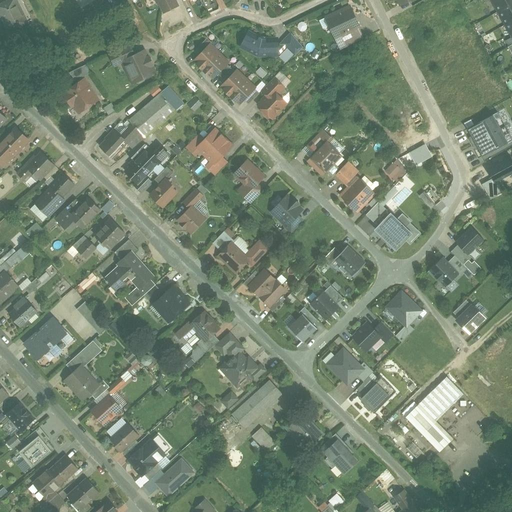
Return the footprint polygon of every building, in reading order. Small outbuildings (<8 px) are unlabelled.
[(17,0),(13,0),(0,6),(0,12),(9,32),(28,23),(17,0)] [(156,0),(158,3),(160,2),(165,12),(178,5),(175,0),(156,0)] [(511,0),(492,0),(499,11),(511,4),(511,0)] [(511,4),(499,11),(507,25),(511,21),(511,4)] [(351,6),(341,11),(340,10),(335,12),(335,14),(333,15),(334,15),(336,19),(330,23),(331,23),(330,25),(332,31),(334,32),(338,38),(341,37),(358,29),(361,27),(351,6)] [(358,29),(341,37),(346,48),(364,39),(358,29)] [(263,39),(250,33),(243,47),(259,55),(278,55),(278,53),(278,49),(277,39),(263,39)] [(304,47),(292,34),(283,44),(287,48),(295,56),(304,47)] [(208,38),(195,51),(200,56),(210,45),(211,45),(213,43),(208,38)] [(130,44),(110,53),(116,66),(124,62),(128,60),(128,59),(135,56),(130,44)] [(283,44),(279,49),(278,49),(278,53),(281,53),(287,48),(283,44)] [(200,56),(196,59),(205,68),(219,54),(211,45),(210,45),(200,56)] [(135,56),(128,59),(128,60),(124,62),(129,71),(128,74),(131,79),(133,80),(134,83),(137,81),(140,82),(144,80),(144,78),(155,73),(152,66),(154,65),(150,57),(148,58),(145,51),(135,56)] [(219,54),(205,68),(215,77),(218,73),(227,64),(228,63),(219,54)] [(227,64),(218,73),(223,77),(232,68),(227,64)] [(86,65),(71,72),(77,82),(92,73),(86,65)] [(232,68),(223,77),(227,81),(236,72),(232,68)] [(227,81),(223,85),(232,94),(246,80),(237,71),(236,72),(227,81)] [(275,78),(262,91),(268,96),(281,83),(275,78)] [(85,80),(65,94),(73,106),(75,105),(80,112),(98,99),(85,80)] [(246,80),(232,94),(241,103),(245,100),(255,88),(246,80)] [(268,96),(259,105),(262,108),(261,109),(262,111),(269,118),(271,118),(272,117),(273,118),(274,117),(276,117),(280,113),(280,110),(287,103),(279,95),(286,88),(281,83),(268,96)] [(184,105),(168,87),(161,93),(177,111),(184,105)] [(255,88),(245,100),(249,104),(260,93),(255,88)] [(161,93),(130,120),(133,123),(146,138),(159,127),(177,111),(161,93)] [(511,138),(498,112),(467,129),(482,157),(511,140),(511,138)] [(146,138),(133,123),(121,135),(128,142),(128,143),(134,149),(142,141),(146,138)] [(30,140),(17,127),(2,143),(0,145),(0,161),(4,166),(4,167),(5,166),(12,158),(30,140)] [(159,127),(148,137),(151,140),(162,130),(159,127)] [(114,129),(110,135),(107,140),(101,146),(113,158),(128,143),(128,142),(121,135),(114,129)] [(205,140),(198,147),(198,148),(207,156),(224,138),(216,129),(205,140)] [(328,141),(320,133),(307,146),(308,146),(315,139),(322,146),(327,142),(328,141)] [(199,134),(190,144),(197,150),(198,148),(198,147),(205,140),(199,134)] [(224,138),(207,156),(215,164),(223,157),(233,146),(224,138)] [(315,139),(308,146),(315,153),(322,146),(315,139)] [(134,149),(128,153),(135,159),(140,154),(143,156),(150,149),(142,141),(134,149)] [(177,146),(172,141),(169,143),(175,149),(173,150),(178,155),(182,152),(177,147),(177,146)] [(327,142),(322,146),(315,153),(312,157),(327,172),(342,156),(327,142)] [(135,159),(131,164),(133,165),(126,171),(138,183),(139,183),(146,176),(158,163),(159,164),(169,154),(162,147),(155,154),(150,149),(143,156),(140,154),(135,159)] [(42,153),(37,158),(35,156),(26,166),(33,174),(34,174),(32,176),(37,182),(40,180),(46,174),(54,165),(42,153)] [(487,180),(481,183),(489,199),(501,193),(495,182),(511,173),(511,162),(507,154),(481,167),(487,180)] [(223,157),(215,164),(210,169),(216,176),(229,163),(223,157)] [(265,177),(248,161),(236,174),(237,175),(237,178),(240,180),(243,180),(252,189),(252,190),(258,184),(265,177)] [(359,172),(349,162),(336,175),(337,175),(344,167),(349,171),(354,176),(355,175),(356,175),(359,172)] [(394,163),(389,169),(396,176),(402,170),(394,163)] [(54,165),(46,174),(50,178),(59,170),(54,165)] [(26,166),(18,174),(25,182),(33,174),(26,166)] [(168,167),(155,180),(161,185),(167,179),(174,173),(168,167)] [(344,167),(337,175),(341,179),(349,171),(344,167)] [(349,171),(341,179),(337,175),(336,175),(349,188),(352,185),(349,181),(354,176),(349,171)] [(51,188),(36,204),(49,216),(65,200),(62,198),(75,185),(63,173),(50,187),(51,188)] [(356,175),(355,175),(354,176),(349,181),(352,185),(349,188),(341,196),(358,212),(375,194),(356,175)] [(146,176),(139,183),(138,183),(136,186),(143,192),(152,182),(146,176)] [(161,185),(151,195),(164,207),(176,194),(176,191),(172,187),(172,184),(167,179),(161,185)] [(252,189),(245,196),(252,203),(264,190),(258,184),(252,190),(252,189)] [(197,189),(185,202),(191,208),(194,205),(204,196),(197,189)] [(424,192),(419,196),(431,210),(436,205),(424,192)] [(292,200),(288,196),(273,212),(287,226),(298,215),(302,210),(298,206),(299,204),(294,199),(292,200)] [(83,204),(75,212),(75,213),(73,215),(67,209),(57,219),(63,225),(63,226),(69,232),(75,226),(74,225),(80,218),(86,224),(100,210),(88,198),(83,204)] [(77,198),(66,208),(67,209),(73,215),(75,213),(75,212),(83,204),(77,198)] [(366,215),(375,224),(376,223),(387,212),(388,211),(379,202),(366,215)] [(194,205),(191,208),(179,220),(182,223),(181,224),(186,229),(187,228),(192,233),(206,218),(200,213),(201,212),(194,205)] [(250,207),(246,210),(256,221),(260,218),(250,207)] [(387,212),(376,223),(379,227),(376,230),(396,249),(406,239),(411,243),(420,234),(407,222),(403,226),(391,214),(390,215),(387,212)] [(298,215),(287,226),(286,227),(292,233),(304,221),(298,215)] [(112,219),(96,235),(110,249),(126,233),(112,219)] [(42,229),(37,223),(28,231),(33,237),(42,229)] [(471,227),(456,242),(458,245),(469,255),(484,240),(471,227)] [(225,231),(213,243),(222,252),(231,243),(232,243),(235,240),(225,231)] [(85,235),(74,245),(79,250),(89,240),(85,235)] [(89,240),(79,250),(80,252),(87,258),(97,247),(89,240)] [(130,240),(115,252),(123,261),(131,253),(133,255),(139,250),(130,240)] [(260,241),(247,255),(250,258),(249,259),(250,260),(249,261),(253,265),(268,249),(260,241)] [(222,252),(220,255),(225,260),(227,260),(230,263),(230,268),(234,272),(237,272),(238,273),(249,261),(250,260),(249,259),(250,258),(247,255),(244,252),(243,254),(232,243),(231,243),(222,252)] [(74,245),(68,250),(75,257),(80,252),(79,250),(74,245)] [(469,255),(458,245),(451,252),(455,256),(464,265),(471,257),(469,255)] [(341,253),(335,260),(353,277),(366,263),(348,246),(341,253)] [(329,266),(335,260),(341,253),(335,247),(323,260),(329,266)] [(16,252),(6,262),(11,268),(18,262),(20,264),(24,260),(16,252)] [(133,255),(131,253),(123,261),(119,264),(120,266),(106,279),(108,281),(107,281),(109,283),(109,282),(112,286),(115,284),(120,290),(132,279),(140,288),(129,298),(135,305),(145,295),(156,285),(151,279),(155,276),(142,262),(140,263),(133,255)] [(455,256),(448,262),(460,274),(459,274),(461,276),(468,269),(464,265),(455,256)] [(443,257),(429,270),(446,287),(459,274),(460,274),(448,262),(443,257)] [(2,265),(0,267),(0,273),(2,276),(6,272),(7,273),(11,268),(6,262),(2,265)] [(258,278),(250,287),(260,296),(276,280),(266,270),(258,278)] [(2,276),(0,277),(0,304),(0,303),(19,287),(19,288),(20,287),(19,286),(7,273),(6,272),(2,276)] [(91,273),(76,285),(80,290),(96,278),(91,273)] [(253,274),(244,284),(249,289),(250,287),(258,278),(253,274)] [(27,287),(25,289),(30,294),(42,283),(37,278),(27,287)] [(276,280),(260,296),(270,306),(278,298),(286,289),(276,280)] [(156,285),(145,295),(155,306),(156,305),(158,303),(158,302),(165,295),(156,285)] [(331,285),(325,292),(337,305),(344,298),(331,285)] [(165,295),(158,302),(158,303),(156,305),(171,322),(191,304),(190,304),(181,294),(182,293),(175,286),(165,295)] [(403,290),(387,307),(406,326),(409,324),(423,310),(403,290)] [(324,291),(310,304),(326,320),(340,307),(337,305),(325,292),(324,291)] [(25,297),(14,307),(17,309),(10,315),(21,326),(24,329),(31,323),(28,320),(37,311),(25,297)] [(278,298),(270,306),(268,307),(273,312),(283,302),(278,298)] [(467,300),(454,313),(460,318),(472,306),(467,300)] [(86,302),(77,310),(100,335),(109,327),(86,302)] [(460,318),(458,320),(470,333),(485,318),(473,305),(460,318)] [(299,313),(302,315),(303,314),(313,324),(317,320),(305,307),(299,313)] [(220,329),(205,312),(191,324),(202,336),(201,339),(198,343),(201,346),(214,334),(220,329)] [(302,315),(289,328),(303,343),(318,329),(313,324),(303,314),(302,315)] [(38,333),(25,344),(38,359),(44,354),(50,361),(69,346),(61,337),(67,332),(55,318),(41,329),(42,331),(39,334),(38,333)] [(370,321),(354,336),(366,349),(382,334),(377,328),(370,321)] [(382,324),(377,328),(382,334),(387,339),(392,334),(382,324)] [(415,330),(409,324),(406,326),(397,335),(404,341),(415,330)] [(220,341),(216,345),(225,354),(228,352),(225,348),(235,339),(230,333),(220,341)] [(214,334),(201,346),(207,353),(216,345),(220,341),(214,334)] [(235,339),(225,348),(228,352),(233,358),(231,360),(229,359),(226,362),(226,364),(225,365),(230,370),(226,373),(238,386),(251,375),(255,380),(266,370),(261,365),(258,368),(249,358),(247,360),(240,353),(244,349),(235,339)] [(94,341),(68,364),(75,372),(81,366),(83,368),(103,350),(94,341)] [(199,345),(181,360),(186,367),(205,352),(199,345)] [(344,347),(327,365),(348,386),(358,376),(365,369),(362,366),(344,347)] [(127,368),(129,374),(136,372),(133,365),(138,364),(135,358),(129,360),(131,366),(127,368)] [(365,362),(362,366),(365,369),(358,376),(364,381),(374,371),(365,362)] [(75,372),(66,379),(85,400),(92,393),(99,387),(98,386),(89,376),(90,376),(83,368),(81,366),(75,372)] [(411,399),(385,373),(357,400),(383,426),(411,399)] [(493,423),(448,376),(419,404),(454,439),(459,445),(473,431),(478,437),(493,423)] [(109,388),(108,389),(113,394),(126,382),(121,377),(109,388)] [(0,382),(0,401),(9,394),(0,382)] [(103,382),(98,386),(99,387),(92,393),(97,398),(108,389),(109,388),(103,382)] [(255,396),(251,392),(230,409),(245,428),(283,395),(271,382),(255,396)] [(97,398),(95,400),(100,405),(110,395),(111,396),(113,394),(108,389),(97,398)] [(232,393),(223,401),(229,407),(238,399),(232,393)] [(100,405),(93,411),(105,424),(122,408),(111,396),(110,395),(100,405)] [(21,403),(20,402),(7,413),(7,414),(10,418),(21,430),(22,431),(22,430),(35,420),(36,419),(35,418),(21,403)] [(454,439),(419,404),(406,417),(440,452),(454,439)] [(322,435),(304,414),(289,428),(308,448),(322,435)] [(129,425),(113,439),(119,446),(118,447),(121,451),(135,438),(138,435),(129,425)] [(279,445),(263,427),(254,436),(270,453),(279,445)] [(340,433),(325,446),(346,469),(361,455),(340,433)] [(40,434),(20,451),(33,467),(53,450),(40,434)] [(135,438),(122,450),(126,455),(139,443),(135,438)] [(147,447),(144,447),(130,459),(139,470),(139,471),(143,475),(144,474),(158,462),(150,454),(150,450),(147,447)] [(297,465),(281,447),(272,455),(288,473),(297,465)] [(15,453),(11,456),(23,471),(27,468),(15,453)] [(67,456),(50,471),(50,470),(35,483),(47,496),(54,490),(67,479),(72,475),(71,474),(78,468),(67,456)] [(182,458),(157,482),(170,496),(196,472),(182,458)] [(158,462),(144,474),(150,480),(163,468),(158,462)] [(88,479),(69,496),(74,502),(76,501),(82,507),(80,509),(81,509),(100,492),(88,479)] [(54,490),(47,496),(44,498),(49,503),(57,496),(57,497),(58,495),(54,490)] [(355,495),(367,509),(372,504),(360,491),(355,495)] [(418,511),(405,491),(395,497),(403,510),(400,511),(418,511)] [(337,494),(330,501),(336,509),(344,502),(337,494)] [(57,497),(57,496),(49,503),(48,503),(55,511),(64,504),(57,497)] [(205,500),(196,508),(200,511),(215,511),(216,511),(205,500)] [(109,502),(103,507),(101,507),(97,509),(97,511),(96,511),(114,511),(116,511),(109,502)]
